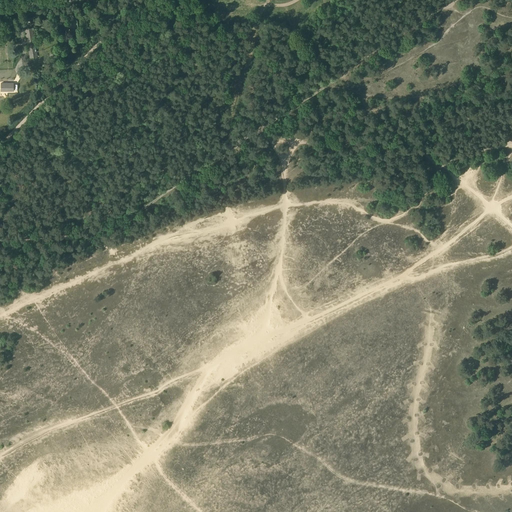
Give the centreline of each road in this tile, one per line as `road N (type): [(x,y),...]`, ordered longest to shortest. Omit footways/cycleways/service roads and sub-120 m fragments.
road 1 (track): [(511,197),(403,278),(226,361),(99,511)]
road 2 (track): [(0,233),(129,208),(235,145)]
road 3 (track): [(0,153),(141,0)]
road 4 (track): [(273,143),(287,158),(282,250),(258,341)]
road 5 (track): [(296,139),(458,158),(484,151)]
road 6 (track): [(333,82),(375,78),(466,13)]
road 7 (track): [(455,0),(333,82)]
